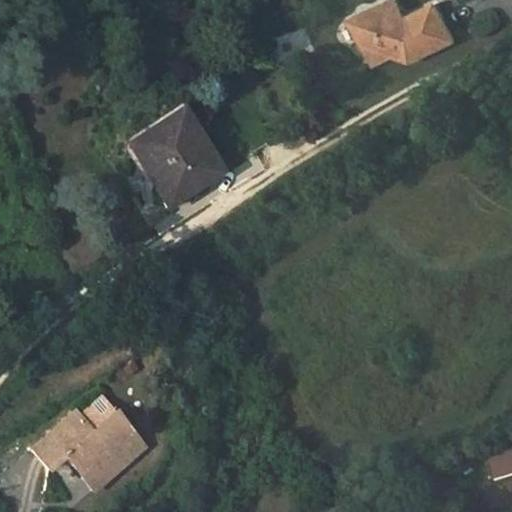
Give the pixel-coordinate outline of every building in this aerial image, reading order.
[(404,20),(395,0),(387,4),(397,23),(404,20)] [(453,41),(435,5),(404,20),(397,23),(387,4),(355,19),(376,63),(393,55),(408,62),(453,41)] [(126,7),(115,10),(117,22),(129,20),(126,7)] [(221,172),(180,108),(125,144),(166,207),(221,172)] [(126,375),(136,369),(131,361),(121,367),(126,375)] [(91,433),(115,413),(100,396),(76,416),(91,433)] [(93,491),(144,447),(115,413),(91,433),(76,416),(74,414),(32,451),(49,471),(65,458),(69,454),(76,462),(72,466),(93,491)] [(511,443),(487,452),(495,477),(511,471),(511,443)] [(76,462),(69,454),(65,458),(72,466),(76,462)]
